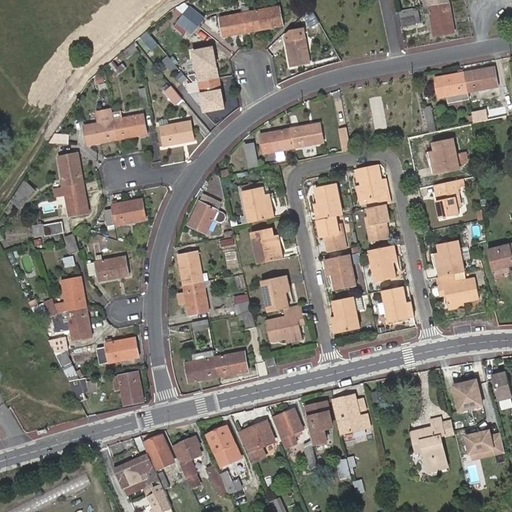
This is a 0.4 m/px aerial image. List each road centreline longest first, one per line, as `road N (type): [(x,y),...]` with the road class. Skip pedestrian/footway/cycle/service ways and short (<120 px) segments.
road 1 (residential): [(434,350),(388,154),(304,167),(293,186),(333,374)]
road 2 (track): [(0,197),(93,65),(167,0)]
road 3 (tertiary): [(170,412),(0,461)]
road 4 (tertiary): [(333,374),(170,412)]
road 5 (residential): [(398,63),(300,87),(265,105)]
road 6 (residential): [(189,180),(161,244),(152,307)]
